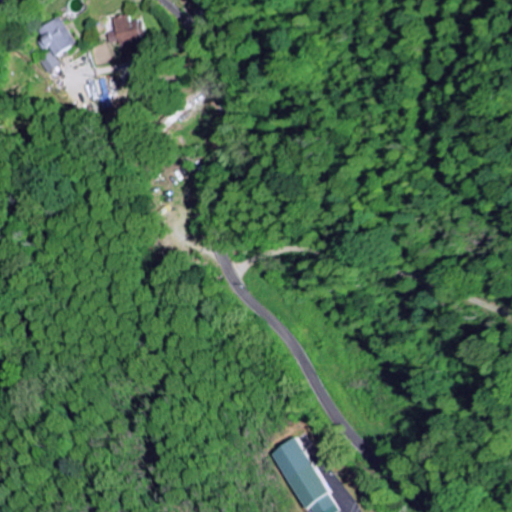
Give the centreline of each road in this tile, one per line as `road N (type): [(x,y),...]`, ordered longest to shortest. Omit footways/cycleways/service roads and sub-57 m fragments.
road 1 (tertiary): [(436,511),(343,423),(239,283),(217,230),(223,89),(202,39),(168,0)]
road 2 (residential): [(202,39),(133,67),(77,73)]
